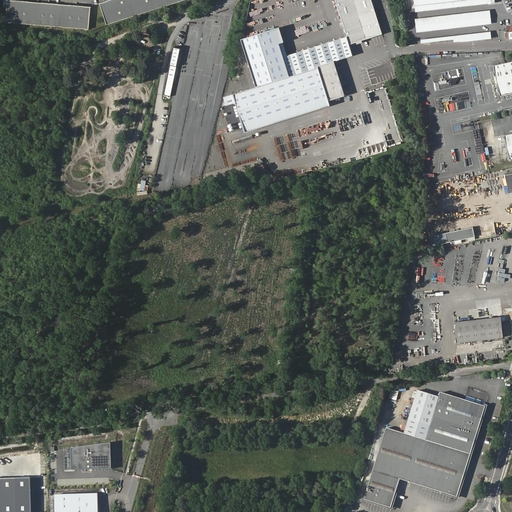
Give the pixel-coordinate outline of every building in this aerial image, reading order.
[(88,0),(5,0),(4,18),(87,22),(88,0)] [(109,0),(101,3),(108,24),(183,0),(109,0)] [(280,28),(253,37),(243,40),(258,87),(233,95),(245,132),(330,105),(328,101),(344,96),(333,60),(340,58),(354,54),(351,45),(384,35),(372,0),(336,0),(348,35),(288,54),(280,28)] [(415,0),(417,11),(497,2),(496,0),(415,0)] [(491,10),(416,18),(417,32),(493,24),(491,10)] [(453,42),(492,38),(491,31),(446,35),(446,40),(453,39),(453,42)] [(173,46),(163,94),(170,96),(180,48),(173,46)] [(191,174),(202,116),(184,113),(196,109),(190,108),(193,105),(205,107),(214,54),(208,52),(206,61),(196,59),(195,61),(181,66),(169,133),(170,133),(169,136),(171,143),(161,146),(160,153),(169,162),(163,168),(167,166),(172,171),(177,144),(179,151),(190,162),(177,166),(174,183),(187,186),(189,179),(181,177),(191,174)] [(511,62),(495,66),(501,96),(511,93),(511,62)] [(431,234),(433,246),(475,239),(474,227),(431,234)] [(511,309),(503,310),(504,322),(511,321),(511,309)] [(455,322),(457,343),(502,339),(499,318),(455,322)] [(437,394),(414,387),(400,432),(386,428),(364,499),(391,507),(400,478),(455,496),(484,405),(438,390),(437,394)] [(389,402),(396,403),(398,390),(391,389),(389,402)] [(111,441),(71,447),(75,473),(115,467),(111,441)] [(71,447),(65,447),(68,474),(75,473),(71,447)] [(31,511),(31,478),(0,478),(0,511),(31,511)] [(99,511),(99,492),(54,493),(54,511),(99,511)]
